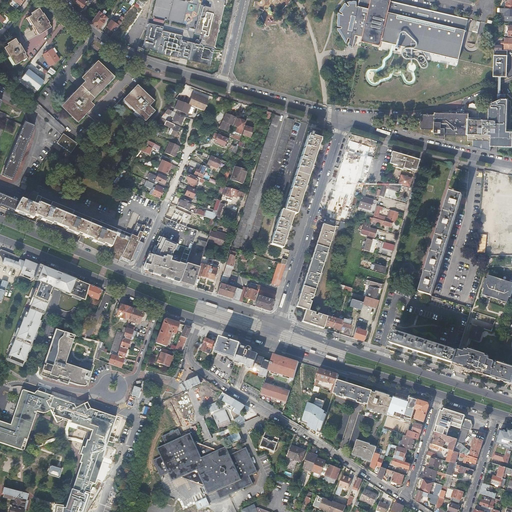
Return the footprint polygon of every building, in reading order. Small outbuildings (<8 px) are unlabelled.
[(164,23),(149,19),(144,44),(158,48),(158,49),(211,62),(225,1),(225,0),(210,0),(209,4),(202,2),(195,30),(201,32),(198,40),(182,36),(183,32),(163,27),(164,23)] [(469,19),(391,0),(389,0),(360,0),(359,6),(358,6),(358,3),(357,3),(350,3),(351,5),(350,6),(348,4),(343,12),(344,14),(344,15),(342,14),(340,27),(343,27),(342,28),(340,29),(348,42),(349,38),(351,39),(349,45),(353,47),(356,35),(393,44),(398,45),(397,47),(396,48),(396,49),(396,50),(397,50),(398,50),(399,50),(400,49),(400,48),(400,47),(400,45),(406,47),(412,48),(459,59),(462,46),(466,32),(466,30),(469,19)] [(8,43),(4,46),(15,64),(27,57),(24,53),(25,52),(21,44),(50,26),(48,22),(49,21),(45,15),(43,16),(38,7),(31,12),(32,13),(28,16),(35,27),(16,39),(15,37),(7,42),(8,43)] [(91,21),(99,28),(108,17),(105,14),(107,11),(104,9),(102,12),(99,10),(91,21)] [(106,26),(115,32),(120,24),(121,23),(122,22),(119,20),(117,23),(111,20),(106,26)] [(110,37),(112,33),(104,28),(101,32),(110,37)] [(378,50),(379,46),(361,42),(360,46),(378,50)] [(59,59),(54,52),(52,49),(52,48),(43,54),(50,65),(59,59)] [(494,68),(494,76),(507,76),(508,50),(502,50),(495,50),(494,68)] [(99,63),(96,60),(84,73),(85,74),(84,76),(84,75),(83,76),(87,80),(75,92),(74,91),(66,99),(67,100),(64,103),(67,107),(66,108),(72,115),(74,113),(78,116),(90,104),(89,103),(91,101),(88,97),(99,85),(100,86),(108,78),(107,77),(110,74),(107,71),(109,69),(100,61),(99,63)] [(47,71),(53,75),(56,71),(50,67),(47,71)] [(28,68),(22,77),(37,89),(44,80),(28,68)] [(137,86),(125,99),(128,102),(127,103),(135,110),(134,112),(138,117),(140,115),(145,120),(154,111),(149,105),(154,101),(141,88),(140,89),(137,86)] [(171,88),(167,92),(173,96),(176,92),(171,88)] [(194,95),(190,105),(195,107),(204,111),(209,101),(194,95)] [(470,118),(469,140),(491,141),(491,146),(500,146),(511,146),(511,130),(508,130),(508,98),(501,97),(490,101),(490,102),(479,107),(479,114),(481,114),(481,118),(479,118),(470,118)] [(30,106),(62,135),(63,133),(66,129),(35,100),(30,106)] [(179,101),(175,108),(186,114),(190,107),(179,101)] [(185,116),(176,112),(172,122),(181,125),(185,116)] [(436,122),(434,129),(434,133),(435,134),(435,135),(436,135),(445,135),(445,134),(468,135),(468,140),(469,140),(470,118),(468,118),(469,112),(464,112),(436,122)] [(437,117),(436,122),(464,112),(458,112),(448,116),(437,117)] [(225,117),(220,128),(227,131),(230,124),(232,125),(235,117),(226,114),(225,114),(224,116),(225,117)] [(280,116),(274,114),(271,124),(232,247),(235,249),(238,250),(280,116)] [(236,118),(233,125),(235,126),(237,127),(243,129),(246,121),(236,118)] [(288,118),(266,187),(272,190),(294,120),(288,118)] [(179,126),(166,120),(164,124),(171,127),(169,132),(175,135),(179,126)] [(25,122),(2,176),(12,179),(35,126),(25,122)] [(245,126),(242,134),(250,137),(253,128),(245,126)] [(310,128),(284,210),(293,214),(296,214),(320,139),(319,138),(321,132),(310,128)] [(78,144),(77,143),(63,133),(62,135),(75,147),(78,144)] [(215,133),(213,139),(216,140),(215,142),(224,146),(227,141),(228,141),(229,139),(218,134),(215,133)] [(62,135),(57,142),(71,153),(75,147),(62,135)] [(165,153),(175,157),(180,146),(170,141),(165,153)] [(142,148),(141,150),(149,154),(152,149),(143,145),(142,148)] [(413,165),(417,167),(419,159),(393,152),(391,159),(413,165)] [(211,168),(217,171),(222,161),(209,155),(207,159),(210,160),(208,164),(211,166),(210,168),(211,168)] [(416,170),(417,167),(413,165),(391,159),(390,163),(397,165),(396,167),(403,169),(403,168),(411,170),(411,168),(416,170)] [(167,174),(170,168),(172,164),(171,163),(162,160),(161,163),(158,170),(167,174)] [(235,166),(231,180),(243,184),(247,170),(235,166)] [(205,170),(200,167),(199,170),(196,169),(194,173),(202,177),(204,173),(205,170)] [(147,180),(163,187),(164,184),(166,179),(168,180),(169,178),(158,174),(157,177),(156,176),(156,175),(148,171),(146,175),(149,176),(147,180)] [(113,182),(116,184),(122,176),(119,174),(113,182)] [(188,174),(186,179),(189,180),(188,182),(191,184),(190,185),(193,186),(197,178),(188,174)] [(401,176),(399,183),(409,186),(411,179),(401,176)] [(398,191),(399,185),(383,180),(380,190),(378,195),(383,197),(385,188),(398,191)] [(154,191),(152,195),(160,198),(164,188),(156,185),(155,188),(154,187),(152,191),(154,191)] [(188,186),(185,194),(192,198),(196,190),(188,186)] [(242,197),(244,192),(229,188),(225,186),(225,188),(222,195),(225,196),(226,195),(231,197),(231,196),(236,197),(237,195),(242,197)] [(265,190),(246,250),(253,252),(272,192),(265,190)] [(451,191),(420,291),(432,295),(463,195),(456,193),(457,191),(455,190),(454,192),(451,191)] [(0,204),(14,211),(19,201),(0,193),(0,204)] [(50,207),(53,201),(42,196),(39,203),(50,207)] [(375,200),(362,196),(358,206),(372,210),(375,200)] [(78,233),(85,236),(92,239),(91,241),(102,245),(103,244),(110,247),(115,234),(111,233),(72,217),(50,207),(39,203),(38,203),(37,205),(34,204),(21,198),(19,201),(14,211),(13,213),(31,220),(31,221),(33,218),(32,218),(34,215),(37,217),(41,219),(40,220),(50,224),(51,224),(52,223),(56,224),(66,228),(65,230),(77,235),(78,233)] [(179,201),(177,205),(188,210),(191,202),(182,198),(180,202),(179,201)] [(72,217),(75,210),(53,201),(50,207),(72,217)] [(217,211),(216,214),(216,215),(220,216),(223,206),(225,207),(225,204),(220,202),(217,211)] [(0,207),(13,213),(14,211),(0,204),(0,207)] [(386,221),(387,217),(379,215),(380,210),(382,211),(383,207),(376,205),(374,214),(373,217),(386,221)] [(178,207),(175,215),(184,219),(187,211),(178,207)] [(197,209),(196,213),(200,214),(201,215),(205,216),(215,219),(216,215),(216,214),(213,213),(206,211),(206,212),(202,211),(202,210),(197,209)] [(130,237),(132,234),(75,210),(72,217),(111,233),(113,230),(130,237)] [(293,214),(284,210),(281,210),(270,244),(282,248),(293,214)] [(395,224),(398,212),(391,210),(389,218),(387,217),(386,221),(392,223),(395,224)] [(391,227),(392,223),(386,221),(373,217),(373,218),(372,221),(375,222),(374,226),(377,227),(378,223),(391,227)] [(345,223),(341,221),(339,227),(338,230),(345,233),(348,224),(345,223)] [(146,226),(137,222),(132,234),(130,237),(120,261),(128,265),(131,258),(136,260),(144,243),(139,241),(146,226)] [(370,228),(370,227),(371,224),(368,223),(364,222),(361,234),(368,236),(370,228)] [(296,306),(305,309),(308,310),(311,301),(309,300),(310,298),(312,298),(317,280),(315,280),(316,277),(318,278),(324,261),(322,261),(322,258),(324,258),(331,239),(329,239),(329,236),(331,237),(334,227),(322,224),(296,306)] [(376,230),(370,228),(368,236),(374,238),(376,230)] [(82,243),(120,261),(130,237),(113,230),(111,233),(115,234),(110,247),(103,244),(102,245),(91,241),(92,239),(85,236),(82,243)] [(211,231),(210,234),(208,241),(223,245),(227,234),(223,233),(223,234),(211,231)] [(183,271),(186,263),(172,258),(176,242),(160,236),(153,253),(149,252),(143,266),(146,271),(179,282),(183,271)] [(382,243),(383,242),(382,241),(367,237),(363,250),(369,251),(372,242),(376,243),(380,245),(381,243),(382,243)] [(179,282),(193,286),(197,275),(199,267),(200,265),(203,255),(204,254),(206,248),(207,242),(198,239),(189,264),(186,263),(183,271),(179,282)] [(392,251),(394,245),(384,242),(382,248),(392,251)] [(3,263),(17,268),(20,260),(21,257),(13,254),(3,250),(1,256),(5,257),(3,263)] [(234,252),(231,251),(229,254),(226,264),(232,266),(236,252),(234,252)] [(25,259),(20,273),(23,274),(23,276),(30,279),(31,277),(34,279),(35,277),(40,279),(39,281),(40,283),(37,289),(36,289),(33,297),(34,298),(26,318),(24,317),(9,355),(11,356),(9,360),(18,364),(18,362),(23,364),(34,339),(32,338),(33,335),(35,335),(41,321),(40,320),(42,314),(44,314),(49,302),(48,302),(51,295),(48,294),(51,288),(57,272),(38,264),(37,264),(36,264),(36,265),(33,264),(33,262),(25,259)] [(267,282),(279,286),(285,265),(280,263),(274,261),(267,282)] [(375,264),(375,265),(374,269),(373,270),(384,273),(385,268),(375,264)] [(199,267),(197,275),(201,276),(207,278),(207,277),(214,280),(218,269),(205,265),(204,269),(201,268),(202,266),(200,265),(199,267)] [(225,268),(221,281),(227,283),(231,270),(225,268)] [(63,274),(57,272),(51,288),(57,290),(73,296),(82,300),(85,301),(88,295),(90,285),(80,281),(79,281),(78,282),(73,280),(74,279),(63,274)] [(492,296),(499,278),(489,274),(488,278),(487,278),(483,287),(485,288),(483,293),(492,296)] [(511,282),(499,278),(492,296),(508,302),(510,296),(511,296),(511,295),(511,282)] [(369,281),(370,280),(367,279),(365,284),(380,288),(382,289),(383,285),(381,284),(369,281)] [(244,297),(245,291),(242,290),(220,283),(217,294),(242,302),(244,297)] [(90,285),(88,295),(98,299),(101,290),(90,285)] [(256,290),(247,288),(245,291),(244,297),(254,300),(254,298),(257,299),(258,295),(259,295),(261,287),(262,286),(258,285),(256,290)] [(371,298),(375,299),(378,289),(373,288),(370,286),(367,297),(371,298)] [(261,287),(259,295),(263,297),(264,294),(275,298),(277,292),(261,287)] [(263,297),(259,295),(258,295),(257,299),(255,306),(269,311),(271,309),(274,300),(268,298),(267,298),(263,297)] [(376,308),(379,300),(375,299),(371,298),(367,297),(365,296),(364,299),(363,304),(376,308)] [(351,299),(348,307),(360,311),(362,303),(351,299)] [(133,308),(121,304),(117,316),(129,320),(133,308)] [(139,323),(143,311),(133,308),(129,320),(128,322),(130,323),(131,320),(139,323)] [(305,309),(301,321),(323,328),(324,325),(327,316),(317,313),(317,315),(314,314),(314,312),(308,310),(305,309)] [(327,316),(324,325),(332,327),(335,318),(327,316)] [(332,327),(340,329),(342,323),(343,320),(335,318),(332,327)] [(342,323),(340,329),(344,330),(344,333),(347,334),(347,331),(349,332),(351,325),(349,325),(350,320),(343,318),(343,320),(342,323)] [(164,320),(156,342),(166,346),(171,334),(170,331),(171,330),(172,331),(176,333),(179,323),(166,319),(165,319),(164,320)] [(353,338),(363,341),(366,331),(358,329),(360,323),(357,322),(356,328),(353,338)] [(171,347),(181,351),(182,351),(191,327),(185,325),(176,347),(171,346),(171,347)] [(481,329),(482,327),(475,325),(474,326),(473,326),(470,336),(477,339),(481,329)] [(120,346),(127,348),(131,336),(134,337),(135,335),(138,336),(140,332),(134,330),(133,330),(126,328),(125,333),(120,346)] [(50,350),(46,363),(48,363),(47,366),(46,366),(45,368),(44,369),(44,370),(43,371),(44,373),(44,375),(45,376),(46,377),(49,378),(50,378),(53,378),(54,378),(56,378),(56,377),(67,380),(67,379),(77,382),(80,383),(85,384),(86,384),(87,383),(93,363),(89,362),(89,361),(88,361),(87,361),(86,362),(85,362),(84,362),(84,363),(83,364),(83,365),(81,364),(71,361),(71,359),(71,358),(70,357),(70,356),(69,356),(68,355),(75,335),(64,331),(63,333),(57,331),(54,342),(55,342),(52,351),(50,350)] [(110,353),(112,354),(117,355),(120,346),(125,333),(117,331),(110,353)] [(385,346),(450,367),(458,351),(394,331),(392,332),(389,334),(387,339),(385,342),(385,346)] [(225,338),(221,336),(217,351),(237,357),(241,345),(241,343),(238,342),(238,343),(232,341),(232,340),(230,339),(230,340),(224,339),(225,338)] [(206,338),(201,350),(206,351),(208,346),(212,347),(214,341),(206,338)] [(236,359),(236,360),(241,361),(241,363),(248,365),(248,364),(250,364),(249,367),(252,369),(252,370),(257,371),(258,372),(259,373),(259,374),(264,375),(265,376),(266,377),(271,361),(264,359),(264,357),(262,356),(261,357),(260,358),(257,357),(258,354),(257,352),(255,352),(253,353),(253,354),(251,353),(253,348),(252,347),(251,346),(249,346),(248,347),(241,345),(237,357),(236,359)] [(117,355),(124,358),(126,353),(127,348),(120,346),(117,355)] [(159,358),(157,363),(169,367),(174,353),(163,349),(162,352),(161,352),(159,358)] [(458,351),(450,367),(462,372),(468,374),(473,375),(470,360),(474,350),(470,349),(469,350),(466,349),(465,352),(458,350),(458,351)] [(487,354),(474,350),(470,360),(494,365),(495,361),(489,359),(490,357),(487,356),(487,354)] [(298,368),(300,362),(274,353),(271,361),(268,370),(294,378),(296,374),(298,368)] [(121,367),(124,358),(117,355),(112,354),(109,363),(121,367)] [(470,360),(473,375),(479,377),(486,380),(488,381),(490,382),(491,381),(492,382),(496,366),(494,365),(470,360)] [(511,389),(511,385),(511,364),(498,360),(496,366),(492,382),(511,389)] [(331,392),(333,393),(335,388),(336,384),(338,379),(339,374),(319,368),(316,378),(315,381),(314,382),(314,384),(314,385),(316,385),(316,384),(317,384),(318,381),(317,381),(318,379),(329,383),(329,382),(334,383),(334,385),(333,385),(332,387),(333,387),(331,392)] [(335,388),(333,393),(337,394),(336,395),(344,398),(364,405),(365,403),(368,405),(373,391),(338,379),(336,384),(335,388)] [(287,402),(290,391),(291,390),(289,390),(288,390),(287,390),(287,389),(284,388),(283,389),(281,388),(282,387),(279,386),(278,387),(277,387),(276,386),(273,385),(273,386),(272,385),(271,384),(268,383),(268,384),(267,384),(266,382),(265,382),(261,394),(287,402)] [(133,384),(126,406),(135,408),(141,387),(133,384)] [(50,398),(52,395),(38,390),(37,390),(36,391),(35,392),(34,392),(24,389),(23,389),(22,390),(11,423),(11,424),(10,423),(9,423),(0,420),(0,441),(23,449),(24,449),(25,448),(37,411),(43,412),(46,412),(48,411),(50,410),(51,410),(46,400),(50,398)] [(373,391),(368,405),(367,408),(374,410),(374,409),(381,412),(381,413),(388,415),(394,398),(373,391)] [(70,423),(75,425),(81,405),(76,408),(74,405),(68,402),(69,401),(52,395),(50,398),(46,400),(51,410),(57,422),(62,420),(63,417),(71,420),(70,423)] [(402,406),(405,400),(395,396),(391,409),(400,412),(401,409),(402,406)] [(417,404),(405,400),(402,406),(411,409),(410,411),(414,412),(415,409),(417,404)] [(427,403),(418,400),(417,404),(415,409),(417,410),(417,409),(418,410),(414,419),(424,422),(429,406),(428,404),(427,403)] [(81,405),(75,425),(78,425),(76,429),(86,432),(79,454),(84,456),(72,489),(79,491),(79,493),(84,494),(85,491),(86,489),(89,491),(91,484),(89,483),(90,482),(95,484),(104,458),(103,457),(108,441),(113,443),(115,439),(109,437),(116,417),(91,408),(88,410),(85,403),(81,405)] [(346,408),(336,439),(342,441),(352,410),(346,408)] [(216,424),(228,418),(224,409),(212,414),(216,424)] [(441,411),(434,431),(446,435),(447,435),(450,427),(451,425),(461,428),(462,427),(464,419),(464,418),(465,415),(448,410),(444,409),(441,410),(441,411)] [(348,447),(354,449),(357,440),(365,416),(359,414),(348,447)] [(230,422),(228,418),(216,424),(218,427),(219,429),(223,427),(231,424),(230,422)] [(464,419),(462,427),(468,429),(471,430),(473,425),(472,425),(471,420),(464,418),(464,419)] [(420,434),(423,425),(415,423),(412,432),(420,434)] [(461,428),(458,439),(463,441),(465,441),(468,429),(462,427),(461,428)] [(164,438),(162,437),(166,444),(157,448),(161,456),(153,460),(158,471),(160,477),(169,473),(172,481),(180,477),(204,487),(208,494),(216,490),(220,498),(229,494),(242,488),(253,483),(249,475),(257,471),(254,464),(246,447),(230,454),(226,446),(219,450),(210,447),(203,444),(195,442),(190,433),(182,437),(180,433),(178,429),(165,435),(164,438)] [(266,429),(260,444),(274,450),(279,437),(275,436),(275,438),(271,437),(273,432),(266,429)] [(511,450),(511,429),(508,429),(507,431),(500,429),(493,450),(495,451),(492,458),(508,462),(511,450)] [(447,435),(446,435),(434,431),(433,435),(435,436),(433,441),(431,440),(430,443),(433,444),(437,445),(440,446),(442,447),(445,440),(452,442),(450,449),(454,451),(457,442),(458,439),(447,435)] [(406,436),(405,435),(401,447),(407,449),(411,450),(415,438),(412,437),(406,436)] [(478,458),(483,440),(475,438),(473,443),(472,442),(471,444),(473,444),(471,451),(470,456),(478,458)] [(354,449),(352,455),(372,461),(373,456),(376,447),(370,445),(370,444),(357,440),(354,449)] [(462,443),(457,442),(454,451),(458,452),(460,452),(466,447),(462,443)] [(292,445),(288,456),(301,462),(305,452),(299,449),(299,448),(292,445)] [(401,447),(398,446),(395,454),(405,457),(407,449),(401,447)] [(466,447),(460,452),(461,453),(466,454),(468,455),(470,456),(471,451),(466,447)] [(454,451),(450,462),(455,463),(458,452),(454,451)] [(313,455),(309,453),(303,467),(312,471),(317,458),(318,456),(313,454),(313,455)] [(466,454),(465,457),(466,458),(465,459),(467,459),(466,461),(476,463),(478,458),(470,456),(468,455),(466,454)] [(372,461),(371,463),(381,466),(383,460),(373,456),(372,461)] [(438,467),(441,459),(434,457),(432,456),(429,465),(438,467)] [(322,460),(319,458),(314,472),(321,475),(322,473),(323,469),(325,463),(326,461),(322,459),(322,460)] [(398,465),(409,469),(411,463),(405,461),(399,460),(398,465)] [(450,462),(447,474),(451,475),(454,467),(455,463),(450,462)] [(323,469),(322,473),(326,475),(324,480),(334,484),(340,469),(325,463),(323,469)] [(458,470),(472,475),(474,470),(455,463),(454,467),(458,469),(458,470)] [(50,465),(48,473),(49,474),(60,477),(62,468),(52,465),(50,465)] [(506,479),(510,480),(511,478),(506,477),(507,473),(511,474),(511,473),(511,469),(504,467),(501,466),(497,476),(503,478),(506,479)] [(381,467),(377,475),(382,479),(385,470),(387,470),(386,472),(392,474),(393,471),(392,470),(381,467)] [(436,473),(446,476),(447,474),(433,469),(426,467),(423,474),(431,476),(432,472),(436,473)] [(394,472),(391,483),(394,484),(395,482),(401,484),(404,475),(394,472)] [(353,478),(343,474),(339,485),(342,487),(348,489),(353,478)] [(446,476),(443,485),(445,486),(449,487),(453,475),(451,475),(447,474),(446,476)] [(504,487),(506,479),(503,478),(497,476),(494,475),(491,483),(504,487)] [(362,479),(357,477),(354,486),(353,489),(358,491),(362,479)] [(425,479),(422,478),(421,482),(423,483),(422,485),(420,490),(429,493),(430,493),(433,482),(429,480),(427,480),(425,479)] [(436,490),(435,495),(439,496),(441,490),(443,485),(438,483),(434,482),(432,489),(436,490)] [(483,483),(480,493),(485,495),(495,498),(496,494),(486,491),(488,486),(489,487),(490,485),(483,483)] [(335,496),(333,501),(336,502),(342,487),(339,485),(337,490),(336,492),(335,496)] [(4,487),(2,493),(13,496),(9,511),(23,511),(25,509),(24,509),(26,499),(27,499),(29,493),(4,487)] [(82,511),(90,492),(85,491),(84,494),(79,493),(79,491),(72,489),(66,507),(54,506),(52,511),(82,511)] [(365,489),(360,498),(373,504),(374,502),(375,503),(376,500),(375,500),(377,495),(365,489)] [(464,491),(454,489),(452,496),(453,497),(461,500),(464,491)] [(420,490),(419,490),(416,500),(420,501),(422,495),(427,497),(428,496),(438,499),(439,496),(435,495),(430,493),(429,493),(420,490)] [(305,511),(306,511),(312,496),(307,494),(302,510),(305,511)] [(329,511),(333,501),(317,495),(313,505),(329,511)] [(482,499),(480,505),(488,507),(491,508),(492,506),(489,505),(490,500),(485,498),(484,500),(482,499)] [(329,511),(331,511),(343,511),(346,506),(336,502),(333,501),(329,511)] [(380,502),(376,511),(386,511),(389,505),(386,504),(386,502),(384,501),(383,503),(380,502)] [(401,511),(404,506),(395,502),(390,511),(401,511)] [(448,511),(451,511),(457,511),(460,505),(450,502),(448,509),(447,508),(446,510),(448,511)]
